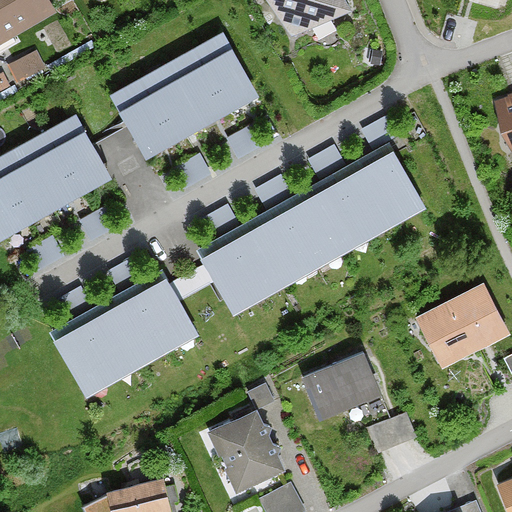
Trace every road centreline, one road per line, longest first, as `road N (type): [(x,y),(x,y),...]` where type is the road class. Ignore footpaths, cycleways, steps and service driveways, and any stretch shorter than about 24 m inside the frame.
road 1 (residential): [(432,69),(48,280)]
road 2 (residential): [(511,436),(371,511)]
